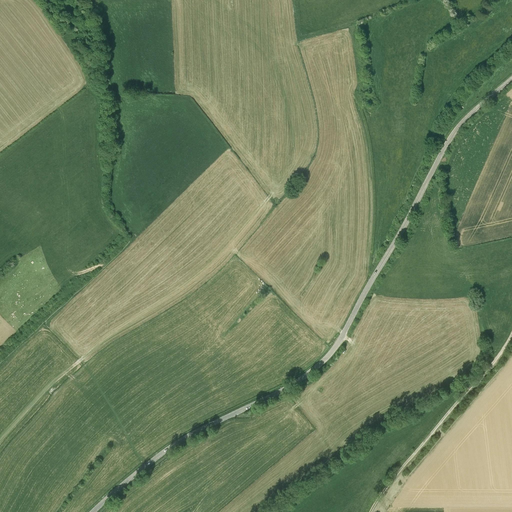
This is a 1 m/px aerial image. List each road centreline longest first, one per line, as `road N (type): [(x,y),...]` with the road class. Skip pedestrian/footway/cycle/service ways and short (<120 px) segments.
road 1 (tertiary): [(92,511),(161,453),(289,386),(323,359),(455,130),(511,76)]
road 2 (track): [(369,511),(511,332)]
road 3 (track): [(356,103),(371,190),(371,281)]
